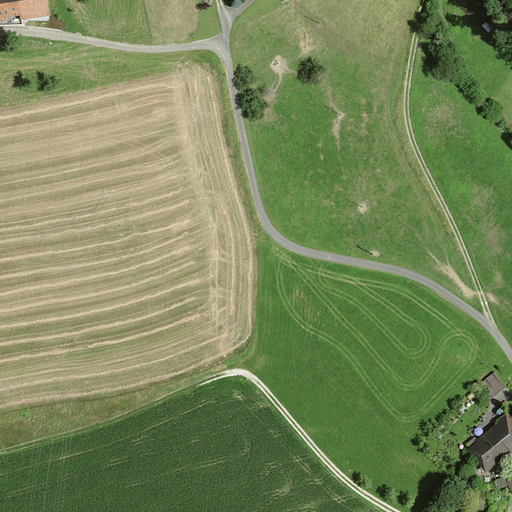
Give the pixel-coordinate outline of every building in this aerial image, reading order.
[(0,0),(0,16),(47,9),(45,0),(0,0)] [(508,450),(501,441),(511,431),(511,422),(506,415),(496,424),(501,429),(495,434),(493,432),(479,444),(486,452),(493,446),(501,456),(508,450)] [(508,450),(511,455),(511,431),(501,441),(508,450)] [(485,469),(501,456),(493,446),(486,452),(479,444),(471,451),(485,469)] [(503,478),(495,481),(497,489),(506,486),(503,478)]
